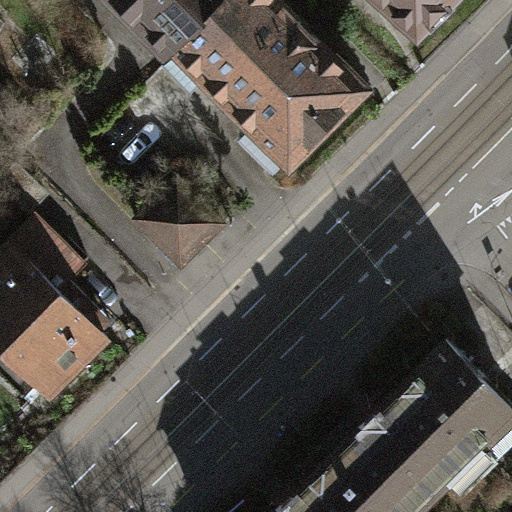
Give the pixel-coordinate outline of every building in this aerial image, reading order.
[(115,0),(166,50),(215,0),(115,0)] [(282,0),(215,0),(166,50),(161,56),(190,84),(203,71),(251,118),(237,132),(273,168),(361,77),(282,0)] [(385,0),(416,26),(442,0),(385,0)] [(175,176),(136,215),(178,258),(218,218),(175,176)] [(0,243),(0,338),(62,278),(76,265),(29,216),(0,243)] [(0,338),(0,345),(48,393),(106,335),(91,320),(97,313),(62,278),(0,338)] [(511,401),(446,336),(293,489),(316,511),(404,511),(469,448),(507,410),(511,404),(511,401)] [(511,414),(507,410),(469,448),(511,491),(511,414)] [(316,511),(293,489),(269,511),(316,511)]
